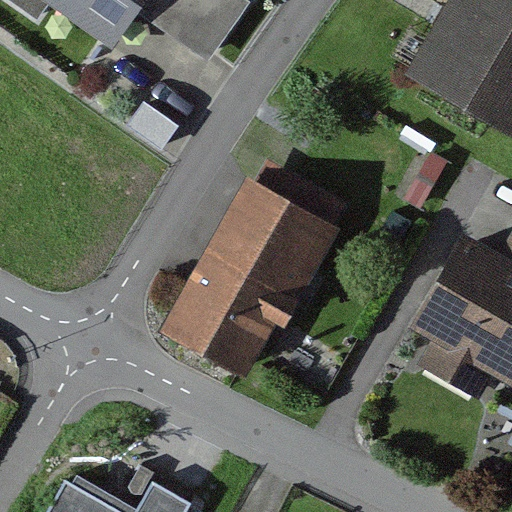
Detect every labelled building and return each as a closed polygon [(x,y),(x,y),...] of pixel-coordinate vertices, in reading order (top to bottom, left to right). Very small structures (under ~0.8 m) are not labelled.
[(157,0),(28,0),(117,60),(157,0)] [(511,0),(467,0),(421,72),(511,129),(511,0)] [(342,234),(254,186),(186,313),(274,360),(342,234)] [(511,258),(477,239),(417,345),(511,399),(511,258)] [(145,511),(164,477),(90,438),(51,511),(145,511)]
